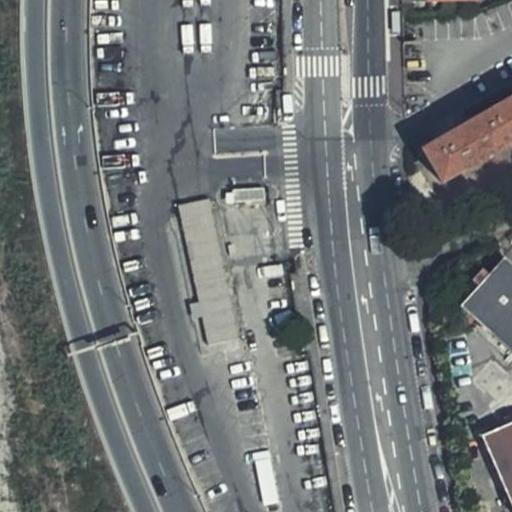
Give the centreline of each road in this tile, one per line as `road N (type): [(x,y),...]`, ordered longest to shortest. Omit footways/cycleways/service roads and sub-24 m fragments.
road 1 (primary): [(179,511),(118,345),(75,187),(65,0)]
road 2 (primary): [(35,0),(33,66),(48,200),(71,300),(145,511)]
road 3 (secondary): [(348,164),(363,318),(396,511)]
road 4 (unknown): [(145,168),(160,0)]
road 5 (secondary): [(321,0),(326,106),(348,164)]
road 6 (secondary): [(348,164),(369,107),(366,0)]
